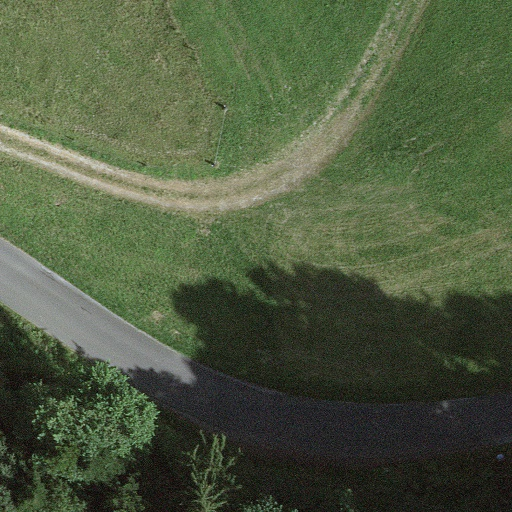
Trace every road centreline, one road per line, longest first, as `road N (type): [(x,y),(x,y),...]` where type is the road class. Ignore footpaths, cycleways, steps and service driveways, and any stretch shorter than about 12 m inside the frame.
road 1 (unclassified): [(511,417),(388,432),(266,424),(136,363),(0,273)]
road 2 (track): [(417,0),(348,118),(292,171),(255,188),(188,201),(155,197),(0,141)]
